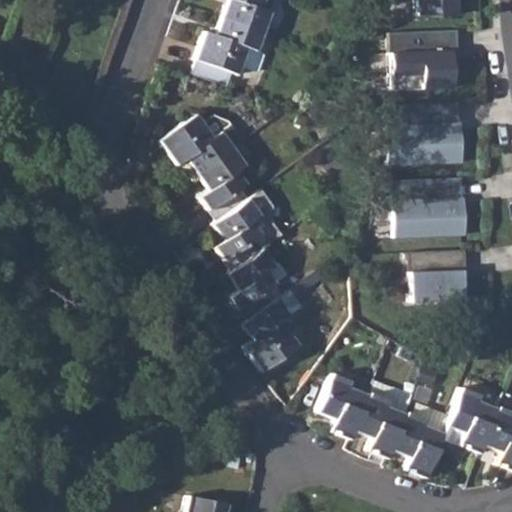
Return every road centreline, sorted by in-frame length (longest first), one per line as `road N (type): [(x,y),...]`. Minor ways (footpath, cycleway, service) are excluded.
road 1 (residential): [(283,449),(109,200),(100,144),(153,0)]
road 2 (residential): [(479,511),(434,509),(283,449)]
